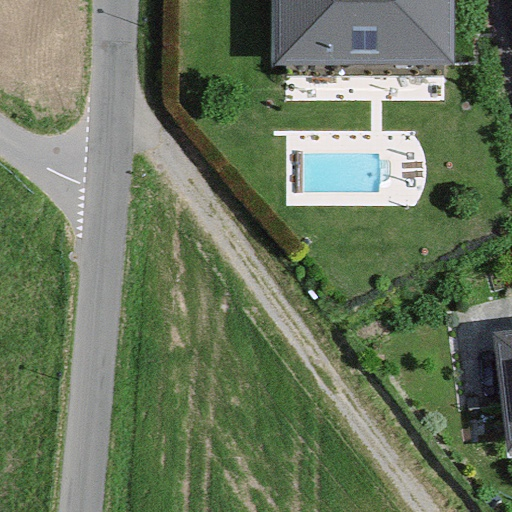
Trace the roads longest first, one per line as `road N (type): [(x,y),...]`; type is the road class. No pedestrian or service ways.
road 1 (track): [(112,79),(431,511)]
road 2 (residential): [(101,201),(81,511)]
road 3 (residential): [(114,0),(101,201)]
road 4 (residential): [(0,125),(101,201)]
